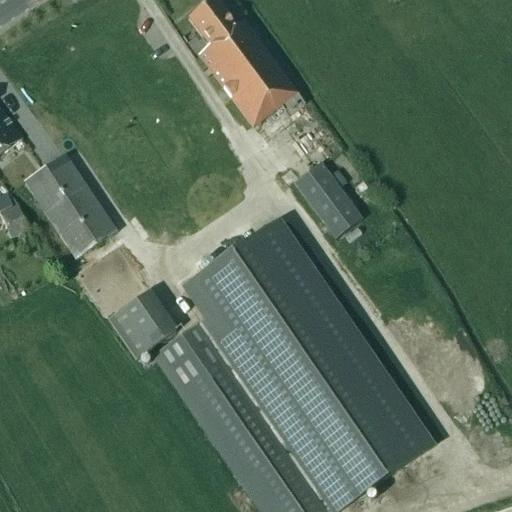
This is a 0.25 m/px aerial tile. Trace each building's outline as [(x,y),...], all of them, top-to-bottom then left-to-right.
[(216,1),(188,22),(209,50),(198,58),(252,131),(281,109),(285,115),(295,107),(292,101),(297,97),(244,24),(237,30),(216,1)] [(0,159),(22,143),(0,112),(0,159)] [(0,166),(0,184),(5,191),(24,178),(11,159),(0,166)] [(117,236),(66,159),(25,187),(76,263),(117,236)] [(362,222),(321,166),(294,186),(335,242),(362,222)] [(0,218),(10,242),(29,234),(18,208),(0,215),(0,218)] [(208,325),(155,361),(242,488),(258,511),(339,511),(429,450),(277,229),(185,293),(208,325)] [(148,296),(109,324),(136,363),(176,336),(148,296)]
